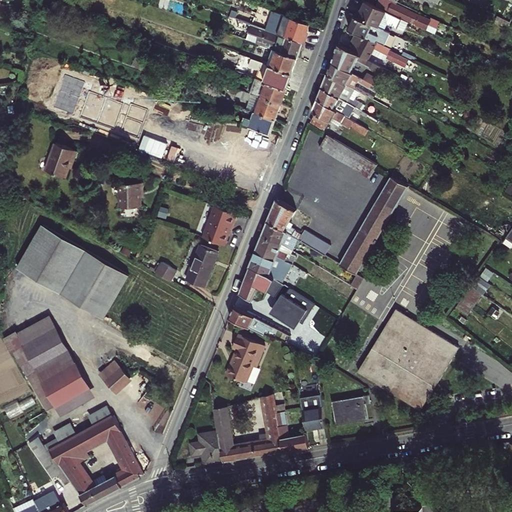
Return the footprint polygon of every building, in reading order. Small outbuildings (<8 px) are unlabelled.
[(392,1),(392,0),(379,0),(379,2),(383,3),(381,8),(388,11),(388,10),(416,23),(415,25),(426,30),(429,23),(438,27),(440,21),(431,17),(430,19),(392,1)] [(381,8),(366,1),(361,10),(358,8),(357,11),(355,15),(384,29),(387,23),(397,28),(402,18),(388,11),(381,8)] [(246,13),(233,8),(231,16),(243,20),(246,13)] [(309,23),(273,10),(267,29),(305,42),(306,39),(307,35),(306,34),(309,23)] [(384,29),(355,15),(352,21),(349,28),(356,32),(403,55),(410,41),(384,29)] [(499,16),(496,23),(507,28),(511,21),(506,19),(499,16)] [(250,31),(247,39),(273,48),(297,57),(298,57),(301,48),(303,49),(304,45),(305,42),(267,29),(252,23),(249,30),(250,31)] [(403,55),(356,32),(354,36),(352,41),(358,44),(355,51),(369,58),(372,52),(385,59),(386,57),(406,66),(410,58),(403,55)] [(355,51),(339,42),(333,61),(351,71),(357,59),(381,72),(383,69),(384,67),(378,64),(369,58),(355,51)] [(297,57),(273,48),(268,64),(292,72),(295,65),(297,57)] [(261,69),(258,78),(287,88),(289,80),(292,72),(268,64),(252,58),(250,64),(261,69)] [(351,71),(333,61),(330,67),(328,73),(355,88),(358,83),(376,93),(380,87),(375,84),(363,78),(351,71)] [(366,72),(363,78),(375,84),(378,79),(366,72)] [(355,88),(328,73),(325,80),(322,86),(362,110),(372,116),(375,110),(354,98),(359,91),(355,88)] [(256,77),(251,92),(281,103),(284,95),(287,88),(258,78),(256,77)] [(239,88),(230,84),(228,91),(237,94),(239,88)] [(320,92),(318,97),(342,112),(345,107),(359,115),(361,113),(362,110),(322,86),(320,92)] [(250,100),(247,108),(255,110),(276,118),(279,110),(281,103),(251,92),(239,88),(237,94),(236,95),(250,100)] [(315,104),(313,110),(316,112),(311,120),(325,128),(330,120),(331,120),(333,117),(350,127),(351,126),(365,134),(369,129),(342,112),(318,97),(315,104)] [(245,115),(242,124),(271,134),(273,126),(276,118),(255,110),(252,117),(245,115)] [(362,110),(361,113),(378,123),(379,120),(372,116),(362,110)] [(334,137),(328,133),(320,147),(326,150),(334,137)] [(378,163),(334,137),(326,150),(369,177),(378,163)] [(47,169),(66,177),(72,159),(74,160),(76,155),(78,150),(56,142),(47,169)] [(391,176),(340,263),(357,273),(408,186),(391,176)] [(144,182),(120,182),(120,195),(121,195),(121,206),(141,206),(141,190),(144,190),(144,186),(144,182)] [(272,211),(269,220),(288,231),(293,234),(296,229),(288,224),(297,209),(277,198),(276,202),(272,211)] [(202,236),(224,243),(227,235),(230,226),(231,226),(236,211),(213,203),(202,236)] [(288,231),(269,220),(266,227),(264,233),(282,243),(288,231)] [(40,223),(15,266),(102,317),(127,273),(40,223)] [(511,228),(504,240),(503,241),(511,247),(511,246),(511,228)] [(303,233),(296,229),(293,234),(300,238),(303,233)] [(305,229),(303,233),(300,238),(326,254),(331,244),(305,229)] [(282,243),(264,233),(261,240),(258,247),(293,263),(296,256),(292,253),(293,250),(287,246),(282,243)] [(219,251),(201,244),(187,279),(205,286),(212,268),(219,251)] [(293,263),(258,247),(254,258),(252,262),(251,266),(270,274),(283,282),(293,263)] [(167,258),(165,262),(176,268),(177,264),(167,258)] [(156,272),(171,280),(177,269),(176,268),(165,262),(163,261),(156,272)] [(250,268),(246,278),(261,285),(269,290),(268,290),(276,295),(283,282),(270,274),(251,266),(250,268)] [(480,275),(472,286),(482,293),(483,294),(491,283),(480,275)] [(253,299),(261,285),(246,278),(245,281),(240,292),(253,299)] [(464,296),(475,304),(482,293),(472,286),(464,296)] [(316,303),(291,287),(279,306),(304,322),(316,303)] [(463,296),(456,306),(467,314),(475,304),(464,296),(463,296)] [(495,304),(488,314),(494,318),(500,309),(495,304)] [(232,311),(230,317),(263,333),(266,328),(270,331),(273,325),(235,305),(232,311)] [(421,409),(459,346),(397,308),(358,371),(421,409)] [(47,411),(57,405),(90,386),(50,315),(5,340),(11,351),(13,350),(47,411)] [(266,346),(238,334),(233,347),(238,349),(233,361),(228,373),(248,382),(255,366),(257,367),(266,346)] [(101,373),(115,390),(130,377),(116,360),(101,373)] [(96,395),(90,386),(57,405),(62,414),(96,395)] [(272,437),(234,443),(237,459),(283,451),(279,425),(277,412),(274,392),(265,395),(272,437)] [(368,419),(366,404),(370,403),(369,394),(364,395),(364,394),(332,400),(336,424),(368,419)] [(303,407),(306,428),(326,425),(322,396),(302,399),(303,407)] [(16,411),(16,410),(21,408),(17,400),(4,407),(8,415),(16,411)] [(82,418),(88,428),(113,414),(107,404),(82,418)] [(215,407),(219,430),(224,461),(237,459),(234,443),(228,405),(215,407)] [(277,412),(279,425),(287,423),(285,410),(277,412)] [(77,434),(65,440),(50,448),(56,457),(71,479),(88,504),(95,500),(123,485),(117,473),(107,479),(95,485),(91,480),(74,455),(76,453),(81,460),(90,455),(86,447),(108,435),(121,428),(114,414),(113,414),(88,428),(77,434)] [(59,429),(65,440),(77,434),(70,423),(59,429)] [(287,423),(279,425),(283,451),(309,446),(307,432),(289,435),(287,423)] [(127,439),(121,428),(108,435),(114,446),(127,439)] [(224,461),(219,430),(200,433),(201,441),(191,442),(193,454),(203,453),(205,464),(224,461)] [(38,455),(48,450),(38,436),(29,442),(38,455)] [(144,475),(145,472),(127,439),(114,446),(126,469),(132,481),(144,475)] [(56,457),(50,448),(48,450),(38,455),(52,476),(58,472),(66,483),(71,479),(56,457)] [(410,463),(403,465),(405,472),(412,471),(410,463)] [(123,485),(132,481),(126,469),(117,473),(123,485)] [(104,473),(91,480),(95,485),(107,479),(104,473)] [(284,491),(244,511),(274,511),(291,503),(284,491)] [(40,511),(70,511),(78,508),(72,497),(61,503),(56,493),(42,501),(40,498),(35,500),(36,504),(40,511)] [(34,498),(25,502),(28,508),(36,504),(35,500),(34,498)] [(40,511),(36,504),(28,508),(25,502),(14,507),(15,511),(40,511)]
